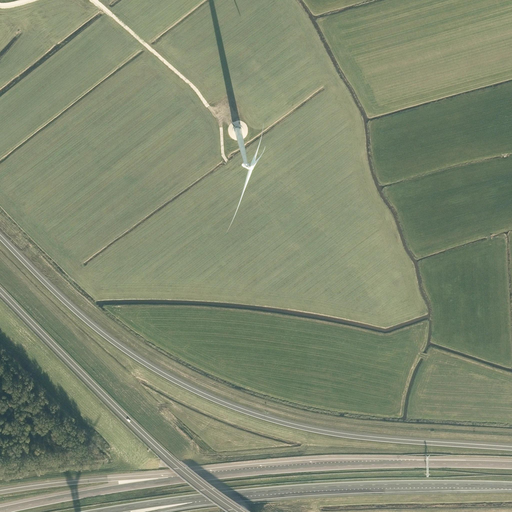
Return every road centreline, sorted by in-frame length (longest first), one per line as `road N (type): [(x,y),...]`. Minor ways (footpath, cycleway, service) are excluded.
road 1 (motorway): [(511,448),(325,432),(200,393),(95,328),(0,236)]
road 2 (motorway): [(511,464),(337,465),(168,480)]
road 3 (motorway): [(0,289),(145,434),(243,511)]
road 4 (motorway): [(191,498),(351,485),(511,485)]
road 5 (motorway): [(168,480),(0,511)]
road 6 (motorway): [(168,480),(0,491)]
